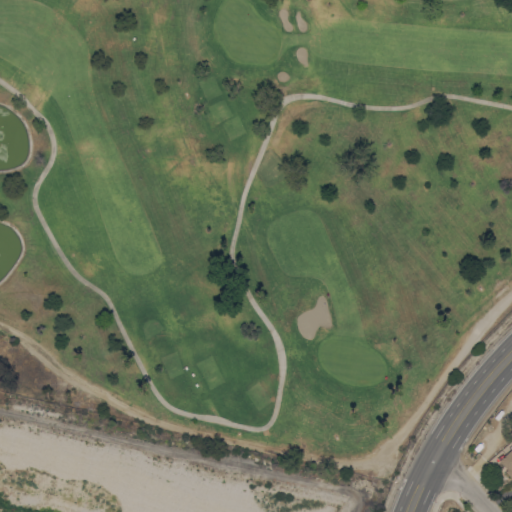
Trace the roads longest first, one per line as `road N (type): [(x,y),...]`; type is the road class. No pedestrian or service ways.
road 1 (track): [(0,414),(283,485),(343,486),(365,476),(511,295)]
road 2 (track): [(0,326),(76,380),(156,421),(305,455),(378,460)]
road 3 (secondary): [(406,511),(446,434),(511,353)]
